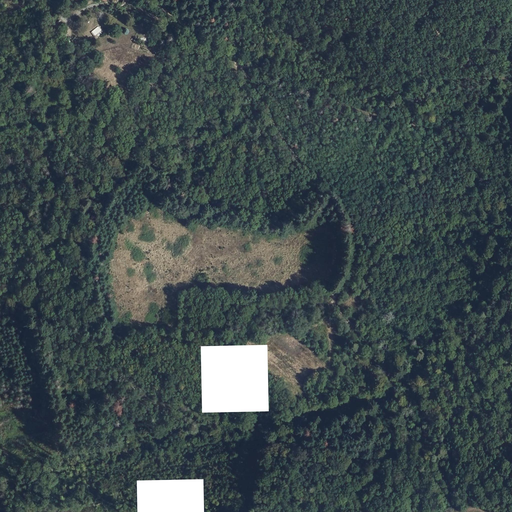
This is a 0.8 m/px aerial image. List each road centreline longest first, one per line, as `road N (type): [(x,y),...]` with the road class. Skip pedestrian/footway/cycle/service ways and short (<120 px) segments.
road 1 (track): [(148,0),(240,66),(290,147),(341,203),(350,258),(332,303),(394,384),(410,445),(403,511)]
road 2 (track): [(240,66),(280,70),(343,105),(407,123),(511,141)]
